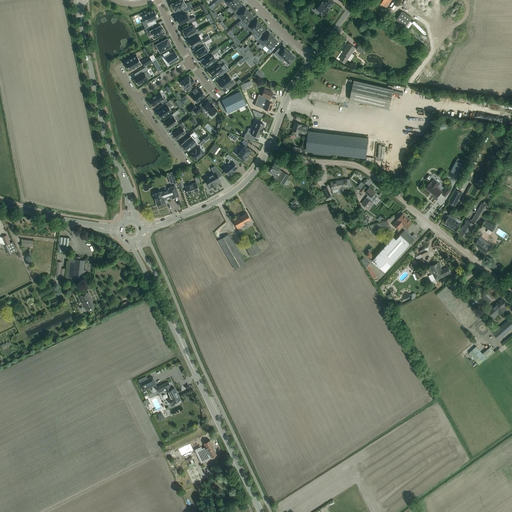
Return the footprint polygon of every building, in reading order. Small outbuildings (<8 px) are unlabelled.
[(171,5),(170,6),(171,8),(172,8),(173,9),(174,9),(175,11),(179,9),(182,8),(184,12),(192,8),(189,2),(185,4),(183,0),(179,0),(170,4),(171,5)] [(236,0),(229,7),(234,13),(239,9),(237,7),(242,3),(238,0),(236,0)] [(334,2),(330,0),(326,0),(325,2),(323,1),(322,3),(317,9),(320,11),(324,14),(324,15),(327,10),(328,8),(329,9),(334,2)] [(234,13),(240,20),(249,12),(245,8),(241,12),(239,9),(234,13)] [(147,23),(148,27),(153,25),(153,24),(156,23),(155,19),(157,18),(157,17),(158,16),(157,14),(156,14),(154,10),(150,12),(150,11),(147,13),(143,15),(146,23),(147,23)] [(406,26),(412,18),(402,11),(396,20),(406,26)] [(240,20),(246,27),(251,22),(249,20),(253,16),(249,12),(240,20)] [(190,19),(187,13),(177,18),(179,24),(186,21),(187,24),(196,19),(194,17),(190,19)] [(210,14),(206,16),(210,24),(214,22),(210,14)] [(246,27),(252,33),(261,25),(257,21),(253,25),(251,22),(246,27)] [(185,36),(191,32),(193,35),(199,31),(198,29),(196,30),(193,24),(189,26),(188,26),(185,28),(182,30),(184,32),(183,32),(185,36)] [(153,25),(148,27),(145,28),(147,33),(150,31),(153,38),(164,33),(164,32),(165,31),(163,29),(161,25),(155,28),(153,25)] [(257,41),(263,35),(261,33),(265,29),(261,25),(252,33),(258,39),(257,41)] [(263,47),(265,46),(273,37),(269,33),(265,37),(263,35),(257,41),(263,47)] [(200,45),(203,42),(202,40),(201,40),(198,35),(189,41),(189,42),(192,46),(198,42),(200,45)] [(273,37),(265,46),(268,49),(267,51),(269,53),(275,47),(273,45),(277,41),(273,37)] [(171,42),(169,39),(168,40),(167,38),(160,42),(158,39),(152,42),(154,48),(157,46),(160,52),(171,46),(170,42),(171,42)] [(199,57),(207,51),(209,50),(204,42),(199,45),(201,47),(195,51),(197,54),(199,57)] [(355,48),(353,46),(349,43),(343,52),(345,53),(340,59),(345,63),(348,59),(350,61),(354,55),(352,53),(355,48)] [(364,54),(366,51),(359,45),(357,49),(364,54)] [(202,62),(206,67),(216,60),(213,55),(218,51),(218,50),(216,48),(208,54),(210,56),(202,62)] [(285,48),(282,51),(279,48),(274,54),(281,60),(283,57),(290,63),(295,57),(285,48)] [(160,55),(165,63),(168,61),(170,65),(176,61),(176,62),(179,60),(178,59),(179,59),(174,51),(171,53),(170,52),(169,53),(168,51),(160,55)] [(246,59),(248,57),(246,55),(238,62),(240,64),(245,59),(246,59)] [(136,56),(125,62),(130,70),(141,64),(136,56)] [(141,60),(143,65),(152,60),(149,56),(141,60)] [(224,64),(221,67),(218,64),(209,72),(213,77),(216,74),(216,75),(218,74),(220,76),(229,69),(225,65),(224,64)] [(134,78),(138,83),(141,82),(141,83),(148,79),(144,72),(147,70),(145,67),(139,71),(140,74),(134,78)] [(195,81),(192,78),(191,78),(189,75),(188,76),(187,75),(184,77),(185,78),(180,82),(187,92),(193,88),(190,84),(195,81)] [(229,89),(235,84),(228,75),(219,83),(221,86),(220,86),(222,89),(223,88),(224,89),(227,87),(229,89)] [(389,109),(393,89),(354,80),(350,99),(389,109)] [(206,95),(201,89),(198,91),(195,87),(192,90),(195,94),(191,97),(196,102),(206,95)] [(264,89),(262,95),(259,103),(265,105),(264,109),(270,111),(273,103),(267,101),(268,98),(270,99),(273,92),(264,89)] [(149,99),(148,100),(153,106),(160,101),(162,104),(167,101),(165,97),(164,98),(160,92),(152,97),(151,96),(149,98),(149,99)] [(239,92),(221,100),(223,102),(220,104),(224,112),(227,111),(227,113),(245,104),(239,92)] [(169,107),(172,105),(169,100),(161,106),(163,108),(157,113),(161,118),(171,111),(169,107)] [(209,101),(202,107),(211,115),(217,110),(214,107),(214,106),(212,103),(211,104),(209,101)] [(193,104),(187,109),(190,113),(196,107),(193,104)] [(202,109),(199,105),(193,110),(196,114),(202,109)] [(173,117),(165,123),(169,129),(178,122),(173,117)] [(245,133),(243,138),(253,141),(254,137),(253,137),(254,136),(255,136),(258,137),(260,134),(261,134),(263,128),(262,128),(264,124),(261,123),(261,122),(260,122),(259,122),(256,121),(253,129),(250,135),(246,133),(245,133)] [(309,127),(300,124),(296,122),(293,130),(306,134),(309,127)] [(178,129),(173,133),(177,139),(186,132),(183,129),(185,127),(182,123),(176,127),(178,129)] [(416,125),(414,129),(425,134),(426,129),(416,125)] [(306,151),(366,158),(368,138),(308,131),(306,151)] [(400,138),(400,135),(391,134),(391,146),(397,147),(403,147),(403,138),(400,138)] [(197,143),(200,141),(196,136),(193,139),(191,136),(187,139),(187,138),(184,140),(184,141),(181,144),(182,145),(181,146),(183,149),(184,148),(186,149),(190,145),(192,147),(197,143)] [(250,150),(245,146),(246,145),(248,143),(244,139),(242,142),(244,143),(241,146),(243,148),(237,155),(244,160),(245,159),(245,160),(247,157),(247,156),(246,155),(250,150)] [(199,158),(202,156),(201,155),(204,152),(200,147),(196,150),(195,149),(192,152),(193,153),(191,155),(193,158),(194,158),(196,159),(198,157),(199,158)] [(229,164),(223,169),(228,175),(229,175),(233,172),(233,171),(238,167),(236,165),(240,162),(228,154),(225,156),(229,160),(227,162),(229,164)] [(458,158),(456,161),(450,171),(458,175),(461,169),(463,164),(465,161),(458,158)] [(289,175),(273,165),(269,171),(272,173),(271,173),(275,176),(274,178),(284,184),(289,175)] [(223,175),(215,166),(211,168),(214,173),(205,178),(209,186),(210,186),(210,187),(217,183),(217,182),(220,180),(218,177),(223,175)] [(353,175),(360,182),(364,178),(357,171),(353,175)] [(482,172),(479,177),(486,181),(489,176),(482,172)] [(337,181),(331,182),(331,187),(332,190),(340,188),(341,194),(346,193),(344,185),(348,184),(348,188),(352,187),(349,179),(347,179),(338,181),(337,181)] [(433,179),(431,182),(429,184),(426,188),(429,191),(430,190),(435,194),(434,195),(437,197),(442,191),(438,187),(440,184),(433,179)] [(199,190),(197,186),(196,182),(185,186),(186,190),(187,194),(199,190)] [(179,196),(177,191),(175,185),(168,188),(169,189),(161,192),(161,191),(153,194),(157,205),(165,202),(164,200),(172,197),(172,198),(179,196)] [(369,187),(366,191),(365,192),(368,195),(364,200),(364,201),(362,204),(368,208),(378,195),(375,192),(376,192),(369,187)] [(328,201),(332,199),(326,188),(323,190),(328,201)] [(450,191),(447,188),(442,194),(445,197),(450,191)] [(462,193),(455,190),(449,203),(455,206),(462,193)] [(484,201),(483,203),(472,220),(471,219),(470,221),(467,220),(462,228),(459,232),(467,237),(469,233),(475,224),(474,224),(475,222),(478,224),(488,207),(488,206),(489,204),(484,201)] [(250,219),(249,217),(247,213),(240,217),(239,215),(232,219),(234,223),(237,229),(243,226),(244,229),(247,227),(246,224),(245,224),(244,223),(250,219)] [(403,213),(399,217),(397,219),(397,220),(393,225),(399,230),(403,225),(407,228),(412,222),(405,217),(403,215),(403,214),(403,213)] [(449,216),(447,219),(444,223),(456,230),(460,224),(454,220),(454,219),(449,216)] [(495,226),(486,220),(482,225),(492,231),(495,226)] [(372,260),(385,272),(410,243),(411,243),(411,242),(415,238),(416,236),(415,235),(413,235),(412,236),(405,229),(401,234),(400,233),(400,234),(396,239),(393,236),(375,257),(372,260)] [(245,263),(231,238),(228,234),(218,240),(234,269),(245,263)] [(2,238),(0,242),(6,245),(8,251),(9,254),(16,251),(15,248),(12,242),(10,243),(7,235),(2,237),(2,238)] [(67,252),(69,237),(59,236),(58,251),(67,252)] [(480,236),(477,239),(474,243),(479,247),(478,248),(485,254),(492,246),(485,240),(480,236)] [(255,241),(245,246),(251,257),(261,251),(255,241)] [(372,260),(375,257),(369,251),(365,255),(372,260)] [(422,257),(412,262),(415,268),(425,263),(422,257)] [(84,260),(75,259),(68,258),(66,277),(73,278),(82,279),(83,275),(83,272),(86,272),(86,270),(83,270),(84,260)] [(436,263),(435,264),(429,267),(429,268),(429,269),(430,273),(432,273),(435,280),(446,274),(450,272),(448,267),(442,270),(438,263),(436,264),(436,263)] [(79,296),(81,300),(83,304),(84,304),(87,310),(94,306),(91,299),(88,292),(79,296)] [(485,294),(481,298),(487,304),(491,300),(485,294)] [(502,299),(498,302),(488,310),(494,316),(498,313),(499,314),(501,313),(504,310),(503,308),(507,305),(502,299)] [(511,319),(511,318),(500,327),(499,325),(491,332),(499,340),(511,327),(511,319)] [(476,346),(469,352),(471,355),(479,364),(486,358),(494,352),(490,347),(482,353),(478,349),(476,346)] [(156,385),(153,377),(139,383),(143,391),(156,385)] [(158,391),(165,388),(171,399),(169,400),(171,404),(175,402),(176,405),(179,403),(178,401),(180,400),(174,388),(171,390),(169,386),(170,386),(168,382),(156,388),(158,391)] [(201,458),(202,460),(202,461),(205,459),(211,456),(211,457),(212,457),(216,454),(209,440),(205,442),(204,442),(206,448),(205,449),(205,451),(202,452),(200,447),(195,449),(199,458),(201,458)]
